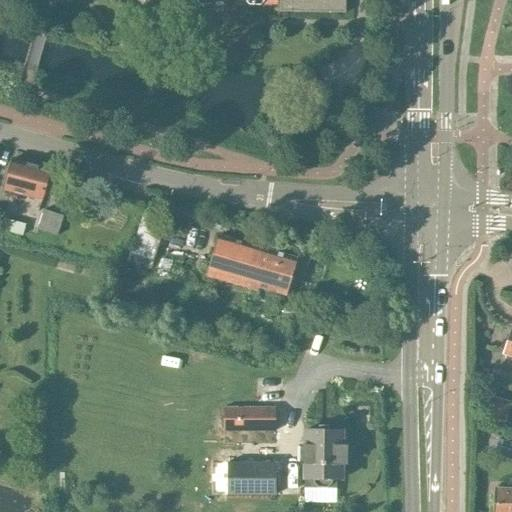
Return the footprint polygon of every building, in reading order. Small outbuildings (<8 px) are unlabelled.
[(344,0),(278,0),(279,12),(345,13),(344,0)] [(319,103),(332,102),(332,88),(318,88),(319,103)] [(41,200),(49,170),(12,160),(3,190),(41,200)] [(43,210),(36,230),(57,236),(63,216),(43,210)] [(153,261),(164,226),(173,229),(174,227),(193,235),(196,228),(176,219),(175,221),(167,218),(167,219),(144,211),(129,253),(128,252),(125,262),(149,270),(153,261)] [(284,296),(295,258),(218,236),(206,276),(256,291),(257,288),(284,296)] [(172,259),(163,257),(158,272),(168,274),(171,274),(185,279),(188,271),(170,266),(172,259)] [(511,327),(510,327),(506,340),(502,341),(500,348),(503,351),(502,354),(511,357),(511,327)] [(511,374),(493,369),(490,378),(511,385),(511,374)] [(489,398),(483,417),(501,422),(506,402),(489,398)] [(274,431),(274,408),(223,408),(223,431),(274,431)] [(328,430),(328,426),(317,426),(317,430),(302,430),(302,445),(298,445),(298,464),(302,464),(302,479),(312,480),(312,483),(317,488),(326,488),(331,483),(331,480),(341,480),(342,465),(346,465),(347,445),(342,445),(342,431),(328,430)] [(274,496),(274,463),(226,463),(226,496),(274,496)] [(511,511),(511,488),(493,488),(491,511),(511,511)]
